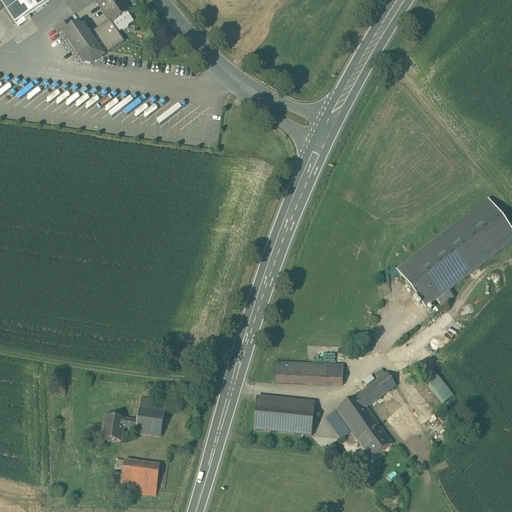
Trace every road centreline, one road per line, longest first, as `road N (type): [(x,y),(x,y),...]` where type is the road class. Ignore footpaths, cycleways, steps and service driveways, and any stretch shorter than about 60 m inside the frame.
road 1 (secondary): [(325,132),(276,248),(195,511)]
road 2 (track): [(233,385),(0,351)]
road 3 (secondary): [(325,132),(232,77),(163,0)]
road 4 (secondary): [(401,0),(325,132)]
